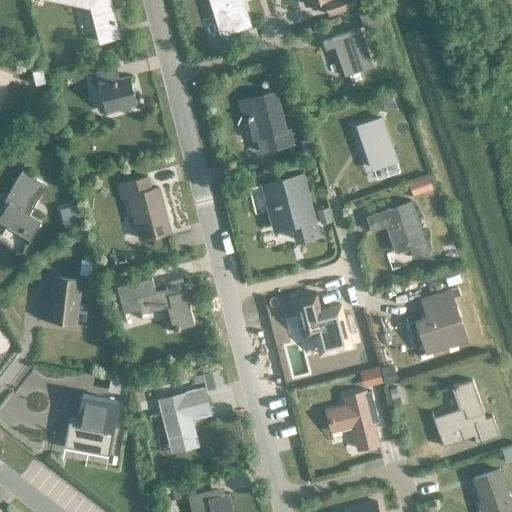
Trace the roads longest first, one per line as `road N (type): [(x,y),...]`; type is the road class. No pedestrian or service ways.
road 1 (unclassified): [(230,292),(172,72)]
road 2 (unclassified): [(278,495),(230,292)]
road 3 (residential): [(278,495),(398,467),(405,495)]
road 4 (residential): [(172,72),(271,45),(266,21)]
road 5 (residential): [(230,292),(347,260)]
